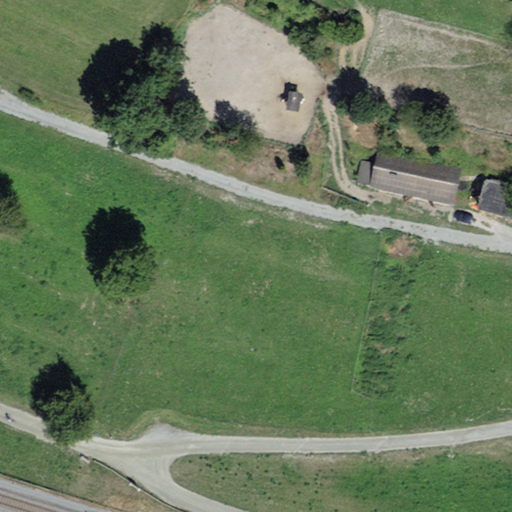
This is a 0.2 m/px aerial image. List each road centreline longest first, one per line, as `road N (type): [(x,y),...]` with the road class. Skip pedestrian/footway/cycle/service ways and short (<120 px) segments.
road 1 (track): [(511,245),(331,213),(0,102)]
road 2 (unclassified): [(139,468),(162,448),(182,445),(342,444),(511,428)]
road 3 (track): [(235,511),(0,408)]
